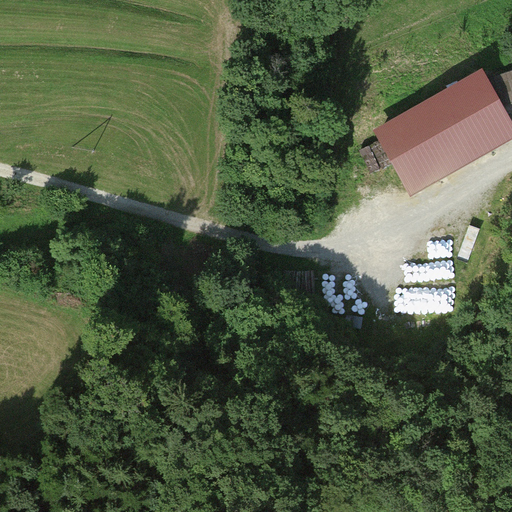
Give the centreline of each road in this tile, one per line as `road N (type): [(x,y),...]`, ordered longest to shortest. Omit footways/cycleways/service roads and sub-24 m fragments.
road 1 (track): [(511,169),(411,231),(337,250),(253,237),(0,171)]
road 2 (track): [(360,248),(340,202),(336,157),(348,86),(377,0)]
